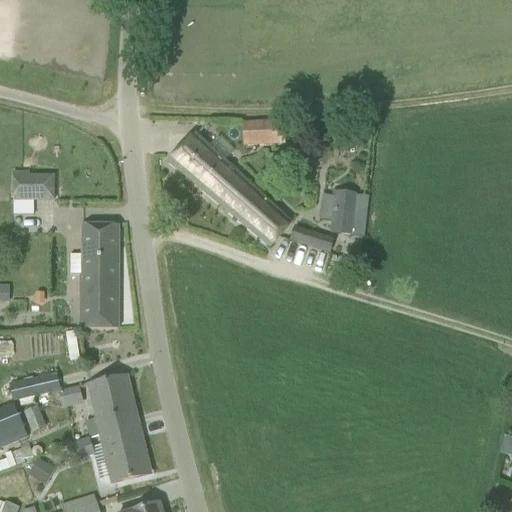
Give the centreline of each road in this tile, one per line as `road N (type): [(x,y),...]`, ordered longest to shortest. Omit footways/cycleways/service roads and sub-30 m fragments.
road 1 (residential): [(197,511),(152,316),(126,123)]
road 2 (track): [(511,346),(141,228)]
road 3 (residential): [(126,123),(0,97)]
road 4 (residential): [(126,123),(131,0)]
